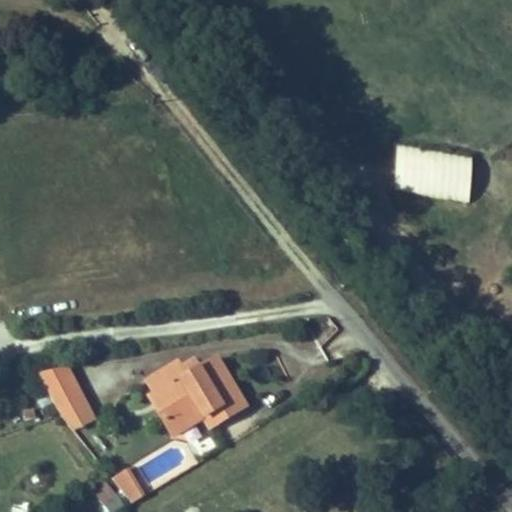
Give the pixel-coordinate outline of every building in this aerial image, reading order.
[(352,159),(370,150),(362,136),(345,145),(352,159)] [(392,194),(468,198),(471,154),(395,150),(392,194)] [(165,394),(173,407),(160,413),(174,436),(204,420),(215,413),(221,423),(246,409),(216,362),(201,371),(186,379),(182,372),(178,366),(149,382),(157,398),(165,394)] [(197,363),(182,372),(186,379),(201,371),(197,363)] [(61,367),(32,373),(52,412),(77,400),(61,367)] [(173,407),(165,394),(157,398),(152,401),(160,413),(173,407)] [(69,431),(88,423),(77,400),(52,412),(57,421),(69,431)] [(210,430),(221,423),(215,413),(204,420),(210,430)] [(146,497),(128,471),(112,480),(133,505),(146,497)] [(94,492),(109,511),(111,511),(120,506),(104,485),(94,492)]
